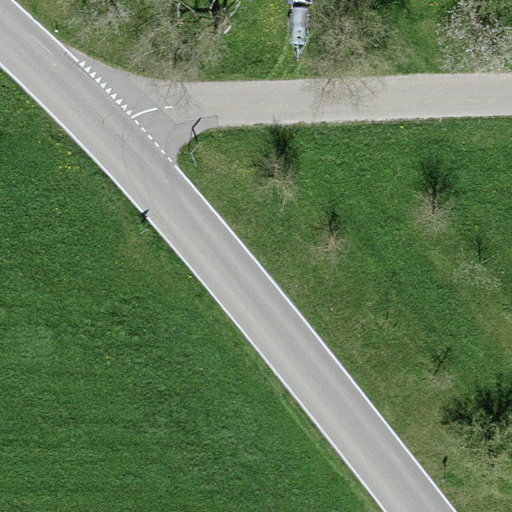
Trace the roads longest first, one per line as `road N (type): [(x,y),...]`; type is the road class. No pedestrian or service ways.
road 1 (tertiary): [(101,123),(421,511)]
road 2 (tertiary): [(101,123),(207,104),(511,95)]
road 3 (tertiary): [(0,26),(101,123)]
